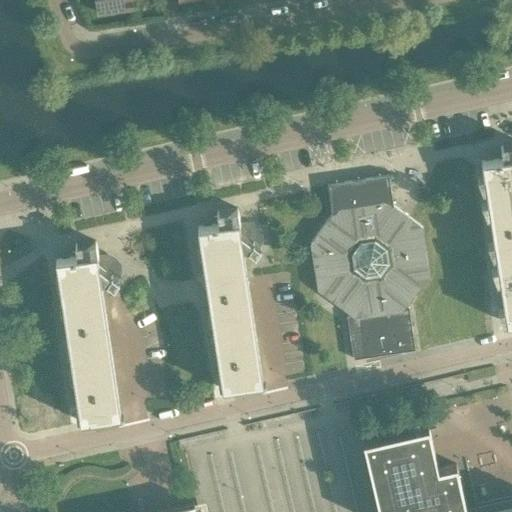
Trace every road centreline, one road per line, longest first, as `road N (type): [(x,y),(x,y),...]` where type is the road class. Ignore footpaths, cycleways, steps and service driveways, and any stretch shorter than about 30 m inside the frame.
road 1 (residential): [(0,205),(511,91)]
road 2 (residential): [(12,455),(511,348)]
road 3 (residential): [(53,0),(66,39),(86,51),(407,0)]
